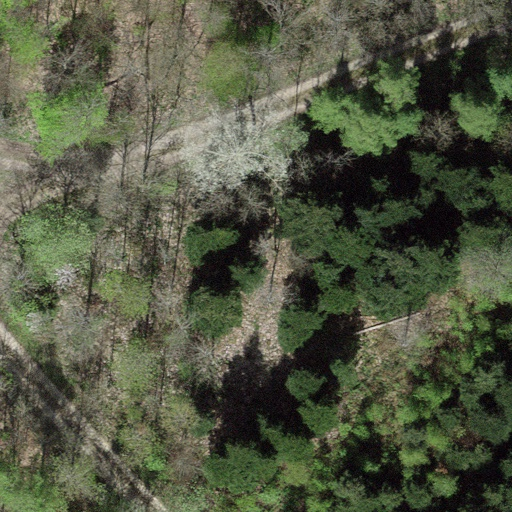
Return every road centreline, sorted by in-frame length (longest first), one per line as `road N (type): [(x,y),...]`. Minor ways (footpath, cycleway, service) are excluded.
road 1 (track): [(0,211),(347,34),(464,0)]
road 2 (track): [(0,335),(150,511)]
